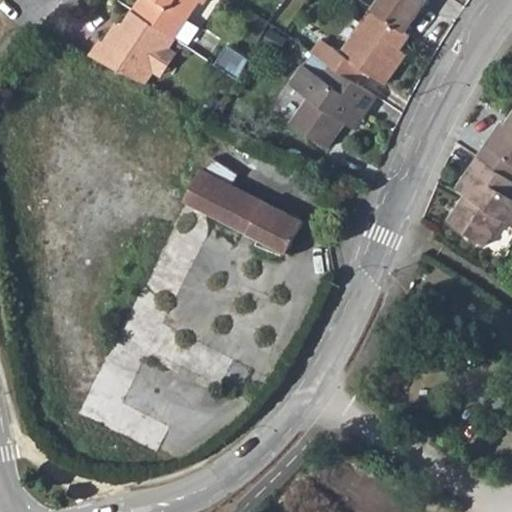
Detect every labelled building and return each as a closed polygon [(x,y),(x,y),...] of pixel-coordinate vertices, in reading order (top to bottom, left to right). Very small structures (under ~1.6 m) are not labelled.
[(138,0),(132,10),(172,35),(174,37),(198,0),(202,0),(205,2),(206,0),(138,0)] [(418,0),(376,0),(369,9),(398,31),(422,3),(418,0)] [(394,50),(405,37),(398,31),(369,9),(336,51),(316,35),(307,48),(327,64),(341,75),(348,81),(356,70),(376,85),(400,55),(394,50)] [(101,38),(89,55),(141,82),(152,66),(151,59),(159,46),(165,45),(172,35),(132,10),(122,25),(118,30),(115,27),(105,40),(101,38)] [(230,43),(219,60),(240,72),(250,55),(230,43)] [(152,66),(159,72),(173,50),(165,45),(159,46),(151,59),(152,66)] [(354,118),(370,98),(348,81),(341,75),(332,87),(318,75),(300,62),(287,79),(304,93),(285,117),(318,143),(338,118),(344,110),(354,118)] [(327,64),(318,75),(332,87),(341,75),(327,64)] [(511,105),(502,121),(497,118),(475,152),(505,172),(511,176),(511,105)] [(347,126),(354,118),(344,110),(338,118),(347,126)] [(511,192),(498,184),(505,172),(475,152),(462,173),(472,179),(465,191),(448,217),(484,240),(501,214),(511,220),(511,192)] [(206,156),(200,166),(227,181),(233,170),(206,156)] [(297,222),(200,166),(185,200),(280,253),(297,222)] [(293,171),(289,182),(317,194),(322,183),(293,171)] [(511,192),(511,176),(505,172),(498,184),(511,192)] [(455,184),(465,191),(472,179),(462,173),(455,184)] [(182,273),(196,246),(175,235),(161,262),(182,273)] [(145,296),(167,306),(178,279),(156,269),(145,296)]
